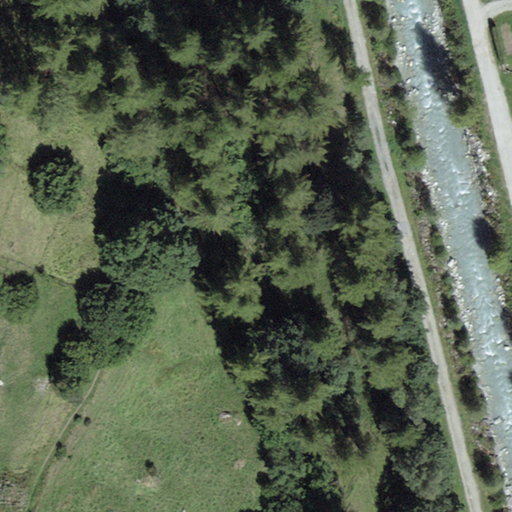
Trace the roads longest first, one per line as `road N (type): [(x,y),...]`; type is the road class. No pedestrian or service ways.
road 1 (track): [(27,511),(121,315),(147,197),(149,126),(107,0)]
road 2 (track): [(348,0),(475,511)]
road 3 (track): [(470,0),(511,162)]
